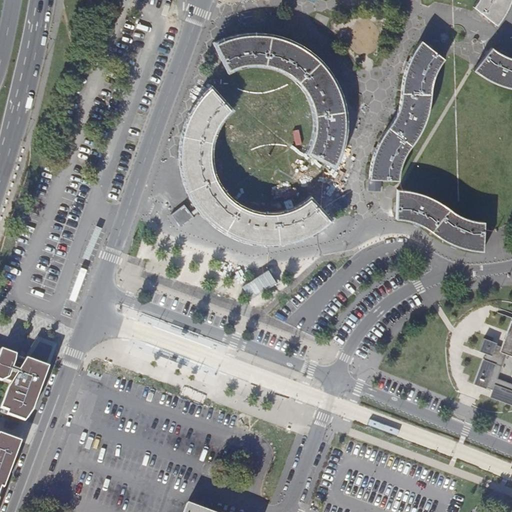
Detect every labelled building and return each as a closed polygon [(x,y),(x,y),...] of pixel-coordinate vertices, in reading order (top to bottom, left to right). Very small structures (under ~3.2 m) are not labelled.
[(477,0),(474,7),(497,26),(505,13),(511,2),(511,0),(477,0)] [(230,39),(213,45),(226,70),(243,65),(262,65),(281,72),(298,85),(307,98),(312,119),(311,139),(305,153),(326,164),(337,136),(340,109),(334,89),(321,67),(302,51),(278,39),(253,36),(230,39)] [(444,58),(420,40),(413,50),(408,60),(403,72),(401,83),(400,92),(399,104),(396,113),(392,122),(386,131),(380,139),(375,153),(371,165),(370,179),(381,179),(398,180),(400,170),(403,162),(407,152),(412,145),(417,139),(422,127),(426,117),(428,109),(429,103),(429,94),(431,86),(433,77),(437,69),(444,58)] [(492,49),(474,71),(488,80),(497,84),(506,87),(511,88),(511,57),(511,58),(503,54),(492,49)] [(226,111),(208,89),(196,101),(185,118),(179,139),(178,169),(186,193),(195,207),(187,214),(180,206),(167,216),(178,228),(191,218),(189,216),(197,211),(212,226),(229,237),(251,243),(266,245),(275,244),(284,244),(297,240),(313,234),(329,222),(309,200),(298,207),(282,214),(270,215),(248,213),(228,201),(213,184),(207,166),(207,144),(213,127),(226,111)] [(370,179),(369,189),(381,190),(381,179),(370,179)] [(408,192),(398,191),(397,220),(409,222),(416,225),(424,229),(431,234),(438,238),(448,243),(458,247),(471,250),(482,251),(484,232),(484,221),(475,220),(463,217),(453,211),(445,205),(436,200),(428,197),(418,194),(408,192)] [(500,352),(507,355),(511,356),(511,321),(502,348),(500,352)] [(30,359),(0,348),(0,412),(28,423),(39,394),(57,344),(44,339),(30,359)] [(480,351),(487,353),(491,355),(495,345),(496,344),(484,339),(480,351)] [(488,389),(493,390),(494,386),(511,392),(511,383),(498,378),(507,355),(500,352),(502,348),(495,345),(491,355),(487,353),(484,360),(497,365),(488,389)] [(475,384),(488,389),(497,365),(484,360),(475,384)] [(493,390),(490,397),(511,405),(511,392),(494,386),(493,390)] [(21,441),(0,433),(0,499),(8,477),(21,441)]
